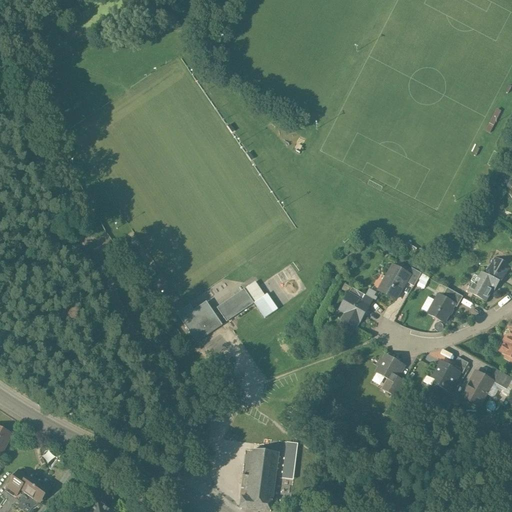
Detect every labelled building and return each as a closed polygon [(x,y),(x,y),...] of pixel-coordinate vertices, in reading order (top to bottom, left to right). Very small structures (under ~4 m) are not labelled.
[(491,220),(483,216),(480,221),(488,225),(491,220)] [(511,267),(496,258),(492,267),(506,275),(511,267)] [(394,266),(380,291),(397,300),(407,283),(411,276),(408,274),(394,266)] [(506,275),(492,267),(490,270),(488,269),(487,271),(488,272),(488,274),(490,275),(492,276),(502,282),(506,275)] [(422,274),(411,268),(408,274),(411,276),(407,283),(415,288),(422,274)] [(489,278),(483,274),(480,278),(479,277),(478,278),(475,276),(472,282),(475,284),(473,286),(476,287),(472,294),(486,302),(493,290),(495,291),(499,283),(491,279),(492,276),(490,275),(489,278)] [(265,297),(255,283),(245,290),(255,304),(265,297)] [(366,296),(353,289),(349,296),(352,298),(362,303),(366,296)] [(464,298),(448,289),(443,298),(456,305),(455,307),(458,308),(464,298)] [(245,290),(218,309),(227,323),(255,304),(245,290)] [(443,298),(439,296),(429,315),(445,324),(455,307),(456,305),(443,298)] [(362,303),(352,298),(344,313),(350,316),(346,324),(355,329),(360,322),(361,322),(370,307),(362,303)] [(208,304),(195,312),(191,306),(178,316),(197,343),(223,326),(219,320),(219,319),(218,319),(208,304)] [(511,332),(500,352),(507,356),(505,359),(511,362),(511,332)] [(405,367),(387,356),(383,362),(381,361),(378,367),(380,368),(377,374),(388,381),(389,381),(392,376),(399,379),(405,367)] [(469,364),(459,358),(453,369),(461,373),(463,375),(469,364)] [(453,369),(442,363),(437,371),(436,371),(431,379),(428,377),(424,383),(432,388),(434,384),(450,393),(461,373),(453,369)] [(511,381),(511,379),(497,371),(491,381),(494,382),(493,383),(507,390),(511,381)] [(477,373),(462,399),(479,408),(493,383),(494,382),(491,381),(477,373)] [(399,379),(392,376),(389,381),(388,381),(383,391),(395,398),(404,382),(399,379)] [(0,459),(13,435),(0,428),(0,459)] [(298,446),(288,444),(286,460),(296,462),(298,446)] [(271,511),(279,454),(254,450),(248,498),(243,497),(241,509),(267,511),(271,511)] [(50,451),(43,457),(49,463),(55,458),(50,451)] [(296,462),(286,460),(284,480),(294,481),(296,462)] [(50,488),(31,475),(28,479),(20,473),(10,486),(20,493),(22,490),(40,503),(50,488)]
